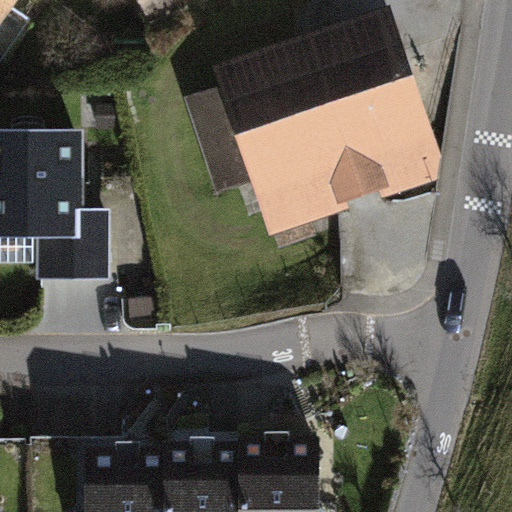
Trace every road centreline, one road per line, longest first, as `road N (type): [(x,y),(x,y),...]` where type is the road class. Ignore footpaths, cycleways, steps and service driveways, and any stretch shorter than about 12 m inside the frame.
road 1 (residential): [(0,357),(456,344)]
road 2 (residential): [(511,75),(456,344)]
road 3 (residential): [(456,344),(420,511)]
